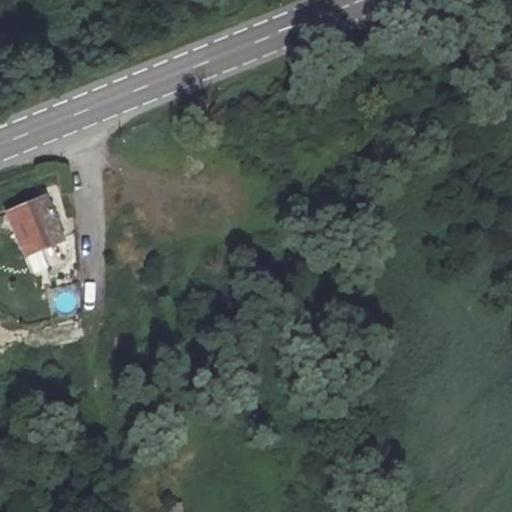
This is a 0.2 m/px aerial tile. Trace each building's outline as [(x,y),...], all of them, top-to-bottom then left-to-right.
[(49,216),(41,198),(0,216),(2,223),(8,220),(23,256),(59,240),(51,222),(49,216)] [(55,214),(49,216),(51,222),(58,220),(55,214)] [(189,265),(179,270),(187,284),(197,278),(189,265)] [(156,284),(164,298),(188,285),(187,284),(179,270),(156,284)] [(156,284),(126,300),(134,315),(164,298),(156,284)] [(164,298),(134,315),(144,334),(201,307),(188,285),(164,298)]
